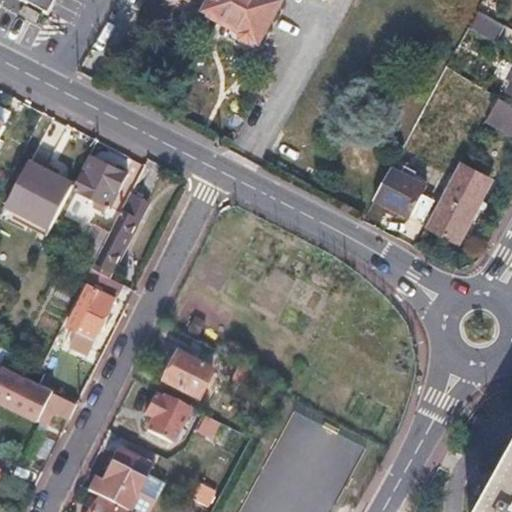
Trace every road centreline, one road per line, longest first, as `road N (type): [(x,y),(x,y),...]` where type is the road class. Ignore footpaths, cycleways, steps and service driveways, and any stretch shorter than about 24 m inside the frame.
road 1 (residential): [(43,511),(217,169)]
road 2 (tertiary): [(217,169),(410,276)]
road 3 (tertiary): [(52,86),(217,169)]
road 4 (tertiary): [(382,511),(444,399)]
